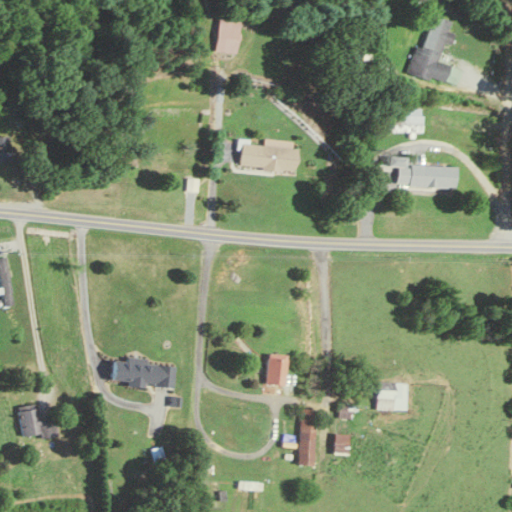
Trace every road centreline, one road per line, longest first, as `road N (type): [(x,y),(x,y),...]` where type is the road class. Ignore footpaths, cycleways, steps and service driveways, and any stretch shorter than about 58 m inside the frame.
road 1 (residential): [(511,247),(320,242),(0,210)]
road 2 (residential): [(507,247),(508,0)]
